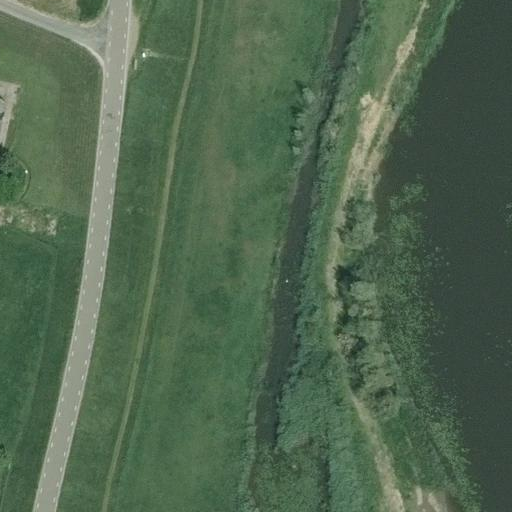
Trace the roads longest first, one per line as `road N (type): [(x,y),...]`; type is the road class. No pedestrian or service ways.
road 1 (tertiary): [(46,511),(87,319),(115,49)]
road 2 (unclassified): [(0,3),(115,49)]
